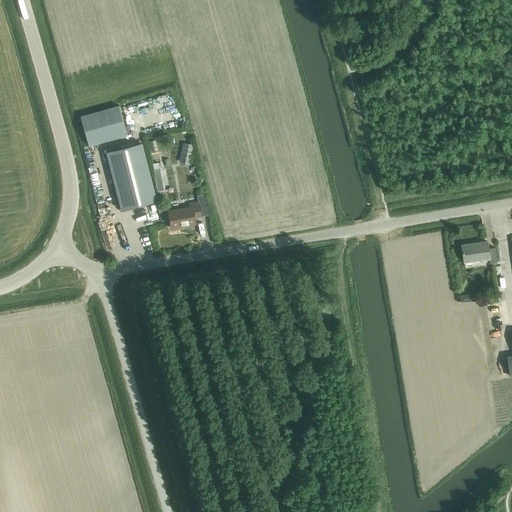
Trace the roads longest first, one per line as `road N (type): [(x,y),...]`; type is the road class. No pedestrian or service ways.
road 1 (tertiary): [(99,271),(511,203)]
road 2 (tertiary): [(56,247),(70,203),(69,173),(22,0)]
road 3 (unclassified): [(166,511),(99,271)]
